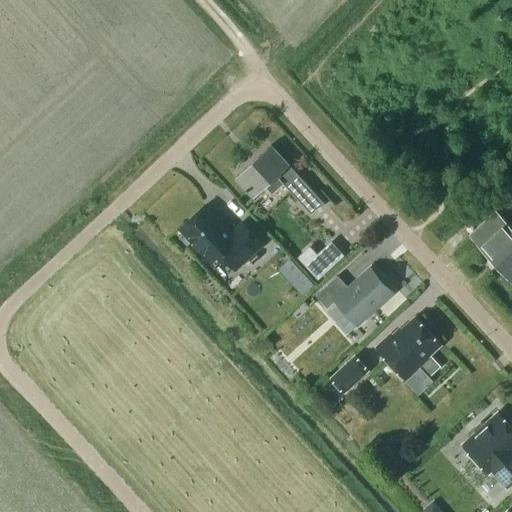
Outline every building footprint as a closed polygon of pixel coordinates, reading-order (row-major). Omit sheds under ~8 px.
[(272,145),(237,177),(255,197),(267,186),(274,193),(284,183),(284,182),(278,176),(291,164),(272,145)] [(291,164),(278,176),(284,182),(284,183),(292,191),(312,213),(322,205),(323,203),(325,205),(326,204),(291,164)] [(195,235),(192,239),(192,243),(210,263),(220,255),(234,271),(262,246),(242,224),(231,234),(225,228),(223,227),(204,207),(185,225),(195,235)] [(511,231),(496,215),(472,237),(492,259),(496,256),(511,273),(511,231)] [(337,300),(358,324),(394,292),(371,267),(350,287),(339,275),(317,295),(328,307),(337,300)] [(392,333),(378,347),(405,377),(418,365),(420,367),(421,365),(431,376),(442,366),(430,354),(433,351),(441,344),(420,321),(417,317),(395,337),(392,333)] [(345,394),(370,371),(355,354),(329,377),(345,394)] [(465,444),(489,471),(493,468),(509,485),(511,482),(511,426),(500,413),(487,425),(485,423),(481,422),(476,427),(476,430),(478,433),(465,444)] [(394,452),(382,463),(391,472),(403,461),(394,452)]
